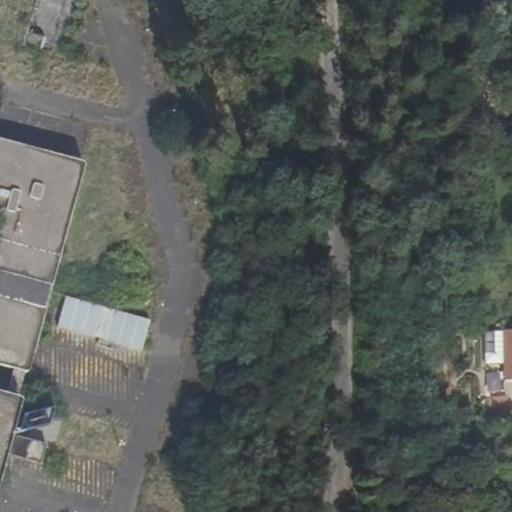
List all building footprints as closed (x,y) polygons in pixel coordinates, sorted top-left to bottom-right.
[(77,164),(0,144),(0,322),(4,307),(16,311),(22,290),(41,296),(41,295),(77,164)] [(16,311),(4,307),(0,322),(0,329),(29,338),(41,296),(22,290),(16,311)] [(139,352),(148,321),(63,296),(54,327),(139,352)] [(0,365),(20,371),(29,338),(0,329),(0,365)] [(0,455),(3,456),(8,434),(5,433),(13,401),(0,397),(0,455)] [(41,443),(8,434),(3,456),(35,465),(41,443)]
